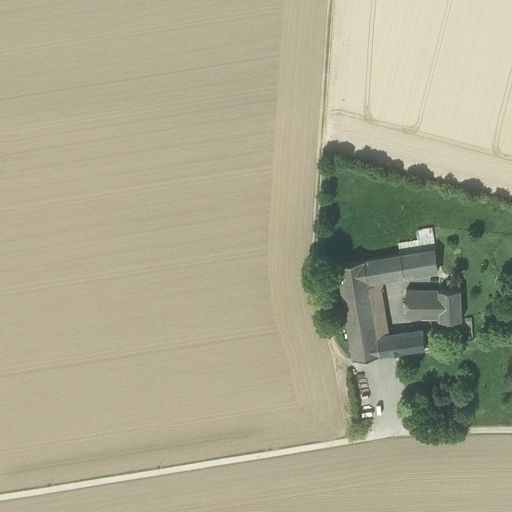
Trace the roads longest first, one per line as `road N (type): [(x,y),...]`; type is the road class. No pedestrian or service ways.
road 1 (track): [(333,0),(309,305),(312,326),(339,359),(380,364)]
road 2 (track): [(0,497),(394,434)]
